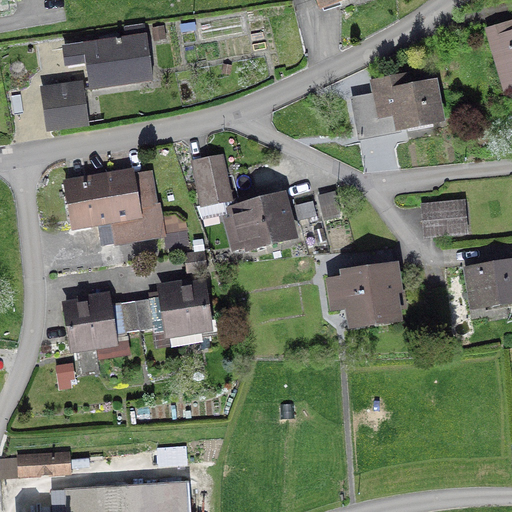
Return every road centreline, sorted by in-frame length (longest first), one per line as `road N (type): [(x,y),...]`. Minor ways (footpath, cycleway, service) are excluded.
road 1 (residential): [(243,111),(262,131),(373,184),(511,167)]
road 2 (residential): [(19,156),(35,315),(27,356),(0,414)]
road 3 (residential): [(243,111),(453,0)]
road 4 (residential): [(19,156),(243,111)]
road 5 (residential): [(380,511),(511,494)]
